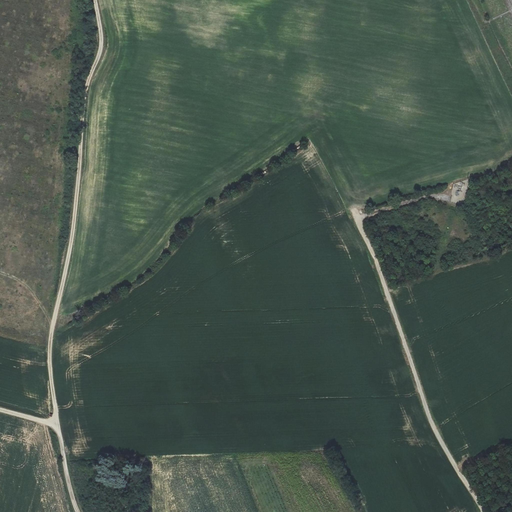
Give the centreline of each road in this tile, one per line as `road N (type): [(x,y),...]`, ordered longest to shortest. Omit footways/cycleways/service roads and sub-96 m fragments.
road 1 (track): [(94,0),(100,44),(84,90),(67,259),(48,348),(55,425)]
road 2 (unclassified): [(357,218),(431,422),(482,511)]
